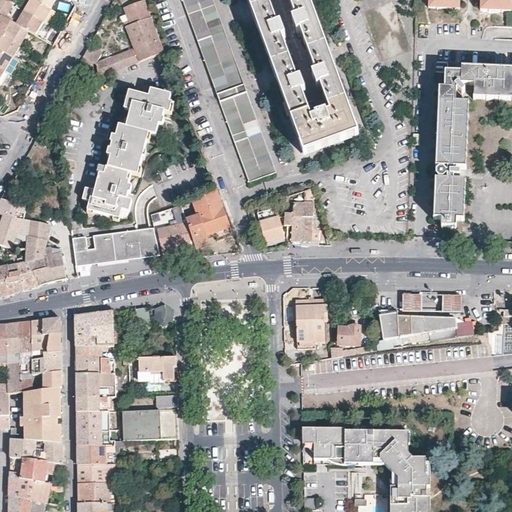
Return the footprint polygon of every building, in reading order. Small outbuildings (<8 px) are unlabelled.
[(9,0),(0,0),(0,3),(9,9),(13,2),(9,0)] [(29,3),(26,9),(44,20),(49,23),(56,27),(63,14),(57,10),(56,10),(61,0),(31,0),(33,2),(31,4),(29,3)] [(276,173),(212,0),(182,0),(250,182),(276,173)] [(327,57),(306,0),(250,0),(258,20),(279,77),(307,153),(355,135),(347,111),(327,57)] [(482,0),(482,9),(511,11),(511,0),(482,0)] [(96,64),(95,64),(96,65),(98,77),(164,54),(161,46),(143,2),(125,9),(130,21),(125,23),(127,28),(129,29),(136,49),(96,64)] [(3,13),(6,15),(9,9),(0,3),(0,11),(3,13)] [(36,33),(44,20),(26,9),(22,16),(24,17),(22,19),(20,18),(18,22),(23,25),(30,29),(36,33)] [(3,13),(0,17),(0,20),(2,21),(0,24),(0,23),(0,29),(15,38),(22,42),(30,29),(23,25),(18,22),(6,15),(3,13)] [(14,56),(22,42),(15,38),(0,29),(0,47),(7,51),(14,56)] [(0,66),(6,69),(14,56),(7,51),(0,47),(0,66)] [(89,48),(84,58),(95,64),(96,64),(101,55),(89,48)] [(511,100),(511,70),(462,69),(462,82),(456,82),(454,79),(455,78),(450,73),(445,78),(449,84),(450,82),(452,83),(452,90),(440,89),(439,95),(436,168),(449,168),(456,168),(467,169),(470,103),(463,103),(463,94),(465,92),(474,93),(474,99),(511,100)] [(140,151),(145,151),(148,142),(151,143),(154,135),(159,137),(162,126),(165,127),(167,120),(165,119),(167,112),(174,114),(177,104),(171,103),(173,95),(150,89),(149,97),(126,91),(123,101),(125,101),(135,104),(133,111),(129,110),(127,120),(125,120),(123,127),(117,126),(115,137),(111,136),(110,142),(111,142),(109,149),(108,149),(106,158),(109,159),(107,167),(97,165),(95,173),(97,174),(94,184),(103,185),(100,194),(92,192),(86,190),(84,201),(90,203),(87,214),(92,215),(93,213),(114,218),(113,220),(119,222),(121,211),(129,213),(132,201),(127,200),(129,192),(130,193),(132,187),(129,186),(132,174),(141,176),(143,169),(141,168),(143,159),(139,158),(140,151)] [(124,108),(129,110),(133,111),(135,104),(125,101),(124,108)] [(147,152),(145,151),(140,151),(139,158),(143,159),(145,159),(147,152)] [(449,177),(449,172),(445,172),(445,171),(438,170),(438,178),(445,178),(445,177),(449,177)] [(456,181),(449,181),(436,180),(435,217),(443,218),(443,225),(459,225),(459,219),(465,219),(466,194),(467,181),(456,181)] [(94,184),(92,192),(100,194),(103,185),(94,184)] [(209,209),(205,196),(182,205),(196,249),(208,245),(207,240),(205,235),(214,232),(216,237),(218,242),(233,236),(223,209),(217,210),(215,207),(209,209)] [(0,213),(14,219),(24,221),(26,213),(20,212),(21,207),(1,200),(0,201),(0,213)] [(291,243),(302,242),(302,219),(303,204),(294,205),(294,213),(285,214),(285,226),(286,226),(291,226),(291,243)] [(310,246),(319,246),(320,235),(320,229),(315,228),(314,204),(303,204),(302,219),(302,242),(310,242),(310,246)] [(196,249),(182,205),(172,208),(176,221),(164,225),(165,230),(159,232),(164,261),(178,260),(198,257),(196,252),(196,249)] [(284,239),(275,218),(273,218),(272,210),(257,214),(266,245),(284,239)] [(26,250),(34,250),(30,222),(24,221),(14,219),(0,213),(0,245),(1,246),(7,248),(15,250),(26,250)] [(60,282),(67,280),(61,250),(51,249),(50,246),(46,246),(51,226),(35,222),(35,216),(26,213),(24,221),(30,222),(34,250),(40,287),(48,285),(60,282)] [(141,231),(145,257),(160,255),(155,230),(141,231)] [(129,233),(133,259),(145,257),(141,231),(129,233)] [(212,239),(216,237),(214,232),(205,235),(207,240),(212,239)] [(112,235),(116,261),(133,259),(129,233),(112,235)] [(116,261),(112,235),(96,237),(98,250),(100,264),(116,261)] [(94,264),(92,251),(89,251),(86,238),(74,240),(78,267),(94,264)] [(15,250),(7,248),(6,267),(17,265),(15,250)] [(24,262),(26,250),(15,250),(17,265),(24,262)] [(31,289),(40,287),(34,250),(26,250),(24,262),(17,265),(23,292),(31,289)] [(17,265),(6,267),(10,296),(15,295),(23,292),(17,265)] [(10,296),(6,267),(0,268),(0,299),(10,296)] [(422,295),(403,295),(402,313),(422,313),(422,295)] [(462,313),(463,296),(442,296),(442,313),(462,313)] [(325,342),(325,321),(328,321),(328,300),(297,301),(297,328),(297,349),(315,349),(315,342),(325,342)] [(148,308),(136,309),(138,328),(151,326),(148,308)] [(158,310),(157,311),(154,322),(163,328),(173,323),(172,317),(172,313),(165,308),(158,310)] [(457,328),(456,318),(399,317),(398,311),(380,310),(384,336),(385,340),(392,339),(393,344),(430,338),(430,332),(457,328)] [(110,348),(115,348),(114,312),(94,315),(76,318),(76,333),(76,348),(104,348),(110,348)] [(60,318),(43,320),(44,350),(48,350),(48,353),(48,354),(60,353),(60,333),(60,318)] [(44,350),(43,320),(34,321),(32,322),(32,352),(44,350)] [(33,375),(32,360),(32,352),(32,322),(23,323),(19,323),(20,354),(24,353),(24,356),(21,357),(21,366),(19,366),(20,393),(23,393),(33,391),(33,375)] [(11,324),(5,325),(6,357),(6,363),(7,375),(7,379),(7,387),(8,395),(9,395),(15,394),(20,393),(19,366),(18,363),(17,354),(20,354),(19,323),(11,324)] [(377,345),(376,345),(343,351),(343,346),(359,346),(360,327),(350,326),(350,329),(339,328),(339,345),(331,345),(333,358),(378,350),(377,345)] [(457,328),(430,332),(430,338),(431,342),(449,339),(459,337),(457,328)] [(392,339),(385,340),(376,341),(376,345),(377,345),(378,350),(393,348),(393,344),(392,339)] [(105,361),(104,348),(76,348),(76,354),(77,361),(105,361)] [(44,353),(44,350),(32,352),(32,360),(44,359),(44,353)] [(48,353),(44,353),(44,359),(32,360),(33,375),(43,374),(61,372),(61,361),(60,353),(48,354),(48,353)] [(177,369),(177,358),(140,359),(140,382),(150,382),(150,373),(164,373),(164,382),(175,382),(175,373),(175,369),(177,369)] [(116,366),(115,360),(110,360),(105,361),(77,361),(77,368),(77,375),(115,375),(116,375),(116,366)] [(61,388),(61,372),(43,374),(43,390),(33,391),(23,393),(24,437),(24,441),(37,442),(46,443),(60,445),(60,434),(60,427),(53,426),(54,426),(55,425),(56,424),(57,422),(56,421),(56,420),(55,420),(53,419),(60,418),(59,405),(59,388),(61,388)] [(43,390),(43,374),(33,375),(33,391),(43,390)] [(115,399),(115,375),(77,375),(77,382),(77,400),(100,399),(107,399),(115,399)] [(0,429),(4,429),(11,430),(9,395),(8,395),(7,387),(2,387),(0,387),(0,429)] [(178,401),(178,396),(154,397),(155,411),(178,409),(178,401)] [(107,413),(107,399),(100,399),(77,400),(77,405),(77,414),(100,413),(105,413),(107,413)] [(178,409),(155,411),(123,412),(124,442),(126,442),(168,440),(179,439),(178,423),(178,409)] [(101,446),(100,413),(77,414),(78,429),(78,447),(101,446)] [(391,473),(398,479),(398,488),(391,488),(391,487),(390,488),(390,495),(390,502),(391,502),(396,502),(395,511),(425,511),(426,509),(430,505),(431,481),(426,477),(426,462),(426,459),(417,459),(410,452),(410,433),(391,433),(391,437),(384,437),(384,433),(379,433),(379,438),(374,438),(374,433),(367,433),(367,430),(361,430),(359,432),(345,432),(345,430),(302,430),(303,435),(303,453),(303,465),(373,466),(373,461),(380,461),(384,466),(391,473)] [(62,452),(62,445),(60,445),(46,443),(45,451),(36,450),(37,442),(24,441),(12,439),(11,452),(11,459),(46,463),(62,465),(62,452)] [(115,447),(115,446),(106,446),(101,446),(78,447),(78,454),(78,466),(107,465),(116,465),(115,453),(115,447)] [(44,472),(46,463),(11,459),(11,466),(10,477),(42,483),(44,472)] [(107,469),(107,465),(78,466),(78,473),(78,485),(110,484),(112,484),(112,477),(112,471),(112,470),(112,469),(107,469)] [(316,481),(316,473),(304,473),(304,481),(316,481)] [(48,490),(49,484),(42,483),(10,477),(10,491),(9,496),(45,504),(46,504),(47,496),(48,490)] [(63,493),(63,486),(49,484),(48,490),(63,493)] [(110,489),(110,484),(78,485),(78,492),(79,505),(110,504),(110,496),(110,489)] [(42,511),(45,504),(9,496),(9,504),(8,511),(42,511)] [(316,499),(304,499),(304,511),(316,511),(316,499)]
